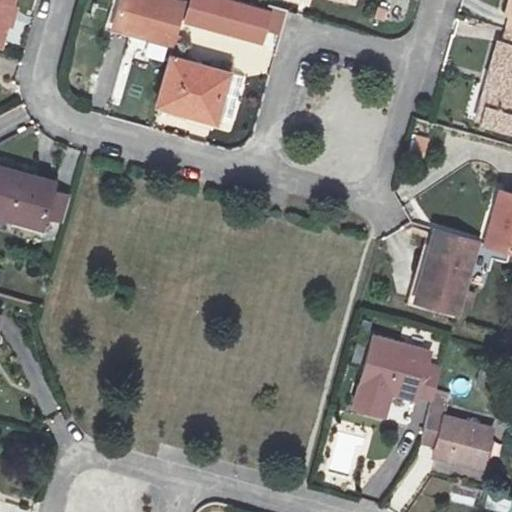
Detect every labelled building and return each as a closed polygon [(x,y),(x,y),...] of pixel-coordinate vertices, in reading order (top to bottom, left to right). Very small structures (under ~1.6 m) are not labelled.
[(0,0),(0,43),(12,0),(0,0)] [(121,0),(114,25),(176,43),(188,1),(185,0),(121,0)] [(280,33),(286,11),(268,7),(267,11),(224,0),(192,0),(187,22),(261,41),(265,29),(280,33)] [(500,42),(491,72),(497,74),(506,44),(500,42)] [(511,45),(506,44),(497,74),(491,72),(483,104),(511,111),(511,45)] [(173,54),(160,102),(217,118),(231,71),(173,54)] [(97,73),(103,90),(117,85),(110,68),(97,73)] [(0,165),(0,213),(17,218),(18,212),(47,219),(57,180),(0,165)] [(511,191),(504,190),(488,242),(511,248),(511,191)] [(45,226),(47,219),(18,212),(17,218),(45,226)] [(481,240),(437,227),(418,297),(461,310),(481,240)] [(435,396),(437,387),(443,366),(427,360),(430,349),(376,333),(356,403),(388,411),(395,390),(417,397),(419,391),(435,396)] [(453,392),(437,387),(435,396),(431,408),(446,412),(453,392)] [(494,426),(446,412),(431,408),(420,449),(483,467),(494,426)]
